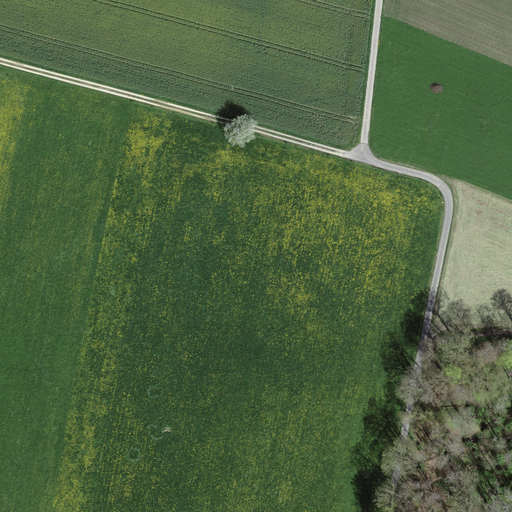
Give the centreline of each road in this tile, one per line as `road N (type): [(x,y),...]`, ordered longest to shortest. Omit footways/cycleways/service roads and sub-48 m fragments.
road 1 (track): [(420,338),(448,214),(444,186),(0,60)]
road 2 (track): [(395,511),(420,338)]
road 3 (track): [(362,158),(379,0)]
